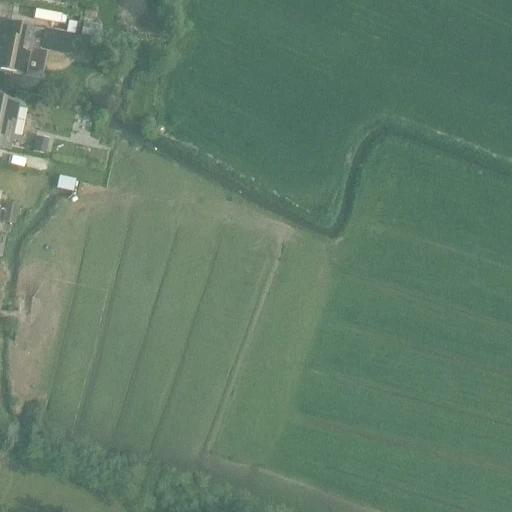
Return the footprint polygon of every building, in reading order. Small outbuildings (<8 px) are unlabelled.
[(7,24),(4,38),(0,37),(0,72),(23,77),(33,30),(7,24)] [(44,30),(40,49),(68,55),(72,36),(44,30)] [(0,100),(0,150),(8,152),(18,105),(0,100)] [(36,138),(32,153),(44,155),(47,141),(36,138)] [(19,208),(20,206),(6,204),(2,222),(15,225),(17,217),(24,218),(26,210),(19,208)]
